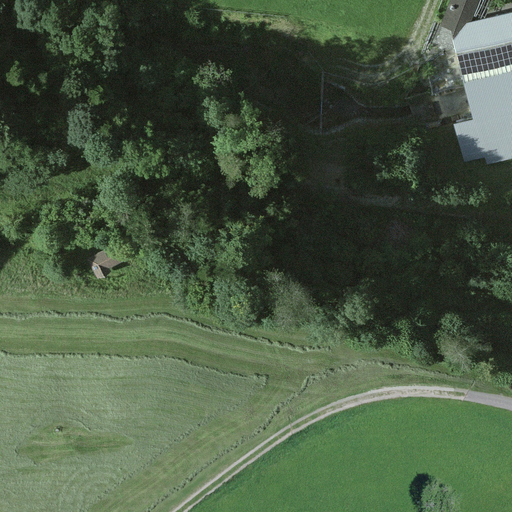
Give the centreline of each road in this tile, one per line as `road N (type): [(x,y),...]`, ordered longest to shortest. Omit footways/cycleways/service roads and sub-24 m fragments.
road 1 (track): [(0,207),(252,178),(511,225)]
road 2 (track): [(511,403),(437,391),(362,399),(320,414),(183,511)]
road 3 (track): [(430,0),(417,42),(375,69),(321,60),(276,33),(213,20)]
